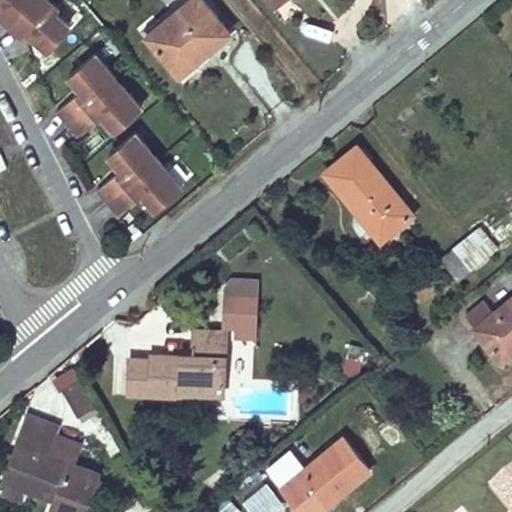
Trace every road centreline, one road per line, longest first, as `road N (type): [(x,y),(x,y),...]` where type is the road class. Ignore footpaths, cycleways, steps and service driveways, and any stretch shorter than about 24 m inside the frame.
road 1 (residential): [(108,290),(467,0)]
road 2 (residential): [(108,290),(0,70)]
road 3 (residential): [(382,511),(511,404)]
